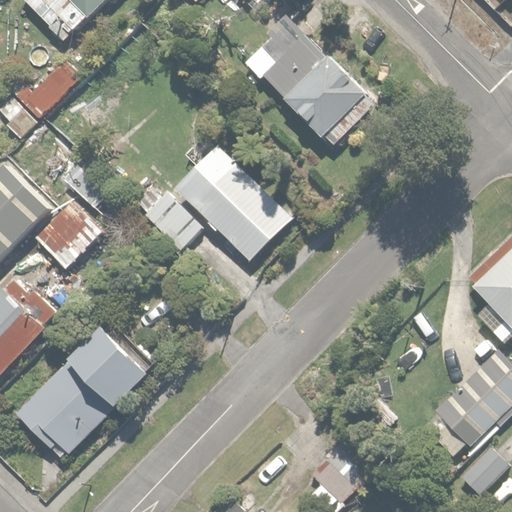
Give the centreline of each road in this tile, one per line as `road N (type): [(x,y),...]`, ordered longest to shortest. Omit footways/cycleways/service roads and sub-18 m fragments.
road 1 (residential): [(131,511),(511,117)]
road 2 (residential): [(511,107),(400,0)]
